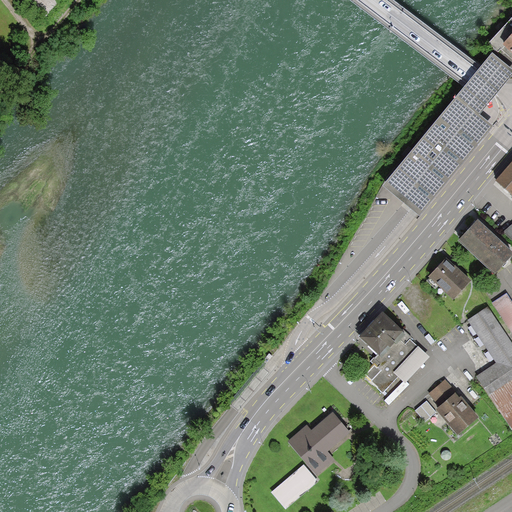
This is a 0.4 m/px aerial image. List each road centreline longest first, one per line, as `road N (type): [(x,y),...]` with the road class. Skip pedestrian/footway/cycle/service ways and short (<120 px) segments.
road 1 (primary): [(490,87),(491,121),(311,318),(295,346),(294,373)]
road 2 (primary): [(294,373),(511,128)]
road 3 (residential): [(335,378),(406,449),(403,493),(379,511)]
road 4 (primary): [(490,87),(374,0)]
